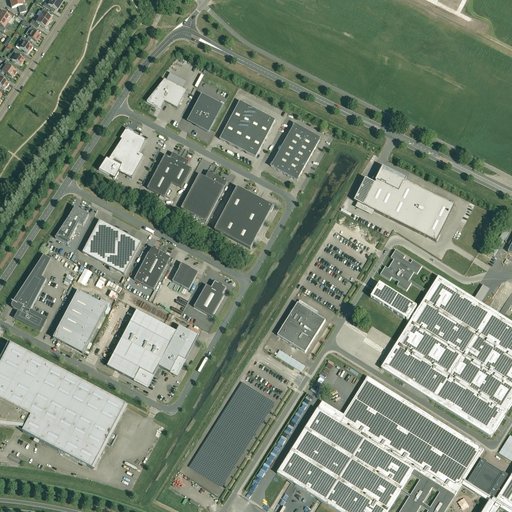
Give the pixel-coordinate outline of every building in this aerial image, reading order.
[(18,7),(20,14),(26,12),(24,5),(23,5),(21,0),(19,0),(9,3),(10,6),(11,6),(12,9),(18,7)] [(49,11),(51,8),(57,11),(60,6),(51,0),(48,0),(46,4),(45,3),(43,6),(49,11)] [(50,22),(51,23),(52,20),(52,19),(46,15),(48,12),(43,9),(41,12),(42,13),(39,17),(39,18),(49,24),(50,22)] [(0,18),(9,24),(8,23),(11,18),(12,19),(14,17),(9,13),(7,16),(1,12),(0,14),(0,18)] [(46,29),(48,26),(47,26),(49,24),(39,18),(39,17),(37,16),(32,24),(37,27),(39,25),(45,29),(46,28),(46,29)] [(9,24),(0,18),(0,25),(1,26),(0,27),(0,29),(4,32),(6,30),(5,29),(9,24)] [(32,31),(28,37),(37,42),(41,36),(35,33),(37,30),(32,27),(30,30),(32,31)] [(31,51),(32,49),(32,48),(26,44),(28,41),(22,37),(19,42),(22,45),(20,49),(24,52),(27,54),(28,54),(30,51),(31,51)] [(22,66),(22,65),(22,66),(25,60),(19,56),(20,53),(15,50),(12,55),(15,57),(12,60),(13,60),(13,61),(16,63),(17,62),(22,66)] [(4,72),(14,79),(16,76),(16,77),(19,73),(18,73),(12,69),(14,66),(7,61),(4,67),(6,68),(4,72)] [(0,87),(6,92),(8,89),(8,90),(11,86),(10,86),(10,85),(4,81),(6,78),(0,73),(0,87)] [(156,92),(147,103),(161,110),(163,105),(164,102),(177,109),(178,109),(177,109),(186,92),(187,92),(165,80),(165,81),(158,93),(156,92)] [(196,127),(209,133),(209,132),(223,106),(202,95),(189,119),(194,121),(193,124),(196,125),(196,127)] [(245,104),(240,102),(220,140),(219,139),(219,140),(224,142),(228,144),(233,147),(233,146),(237,149),(242,151),(246,153),(246,154),(250,156),(251,156),(256,158),(276,121),(276,120),(272,118),(271,118),(267,116),(263,113),(262,114),(258,112),(258,111),(254,109),(249,107),(250,106),(245,104)] [(271,167),(297,182),(321,139),(295,124),(271,167)] [(107,160),(106,161),(100,172),(110,177),(115,180),(117,177),(118,177),(119,175),(118,174),(119,172),(132,179),(144,157),(139,154),(146,141),(134,135),(135,134),(131,132),(132,131),(130,130),(129,131),(127,130),(120,139),(122,140),(109,161),(107,160)] [(147,189),(165,199),(172,184),(182,189),(192,170),(187,167),(189,163),(173,154),(170,158),(165,156),(147,189)] [(365,179),(354,202),(357,203),(364,207),(367,208),(374,212),(375,212),(380,214),(389,219),(436,242),(451,212),(454,206),(405,182),(406,181),(405,181),(395,177),(396,176),(392,174),(392,175),(382,170),(376,182),(375,184),(365,179)] [(227,183),(208,173),(205,178),(199,175),(181,209),(206,223),(227,183)] [(237,188),(224,212),(215,231),(232,240),(253,203),(255,198),(237,188)] [(232,240),(250,250),(273,207),(264,202),(261,207),(253,203),(232,240)] [(75,208),(55,239),(68,245),(79,224),(83,226),(89,215),(75,208)] [(142,243),(100,221),(83,253),(125,275),(142,243)] [(134,281),(154,291),(168,264),(167,263),(170,259),(171,259),(151,249),(152,249),(149,254),(148,254),(134,281)] [(413,317),(381,369),(491,438),(511,404),(511,323),(438,277),(429,293),(409,280),(414,273),(417,275),(422,267),(413,261),(411,264),(403,259),(405,256),(396,250),(391,258),(394,260),(388,269),(385,267),(380,275),(390,281),(392,278),(399,283),(397,286),(407,292),(411,284),(428,294),(415,314),(413,317)] [(173,282),(189,291),(196,278),(198,273),(182,265),(179,269),(173,282)] [(47,280),(33,273),(13,303),(12,304),(12,306),(12,308),(14,309),(20,313),(19,315),(18,315),(16,319),(40,332),(46,320),(30,311),(47,280)] [(223,295),(226,289),(223,287),(223,286),(219,284),(219,285),(215,282),(211,289),(206,286),(194,308),(212,318),(224,296),(223,295)] [(374,293),(371,298),(408,321),(411,316),(413,317),(415,314),(413,313),(417,307),(380,284),(376,289),(374,293)] [(108,307),(100,303),(78,292),(54,339),(83,354),(108,307)] [(305,354),(325,321),(298,304),(277,336),(305,354)] [(159,367),(180,327),(177,332),(137,311),(107,367),(135,382),(148,388),(153,377),(154,377),(159,367)] [(159,367),(171,374),(171,373),(177,377),(185,361),(185,362),(198,337),(180,327),(159,367)] [(0,424),(12,425),(23,432),(23,433),(93,470),(106,444),(111,447),(117,436),(112,433),(126,406),(11,345),(0,366),(0,424)] [(305,366),(280,350),(276,357),(301,373),(305,366)] [(498,511),(500,509),(504,511),(511,511),(511,475),(496,501),(494,499),(508,476),(482,459),(467,483),(465,481),(484,450),(368,377),(344,415),(322,402),(277,474),(287,481),(297,487),(313,496),(322,502),(337,511),(498,511)] [(275,403),(242,382),(188,467),(222,488),(275,403)]
